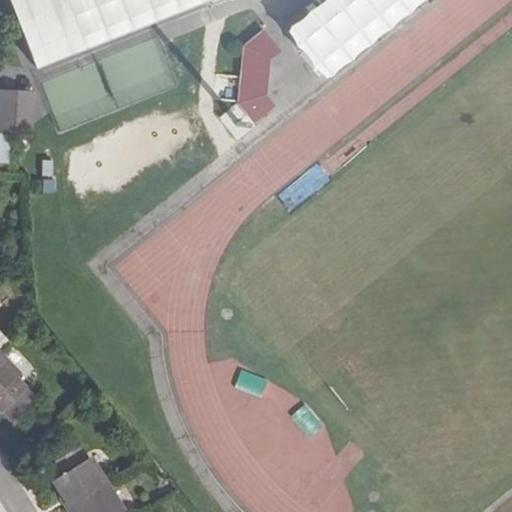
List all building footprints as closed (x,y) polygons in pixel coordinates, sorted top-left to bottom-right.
[(10,0),(30,59),(207,0),(10,0)] [(319,64),(398,0),(337,0),(295,34),(319,64)] [(34,92),(0,87),(0,133),(29,136),(34,92)] [(43,159),(41,192),(53,192),(55,159),(43,159)] [(0,411),(2,414),(27,390),(16,379),(20,375),(0,354),(0,411)] [(262,394),(269,378),(243,368),(236,384),(262,394)] [(33,396),(27,390),(2,414),(8,420),(33,396)] [(53,482),(69,509),(106,485),(90,459),(85,462),(76,449),(48,467),(56,479),(53,482)] [(123,511),(106,485),(69,509),(71,511),(123,511)]
